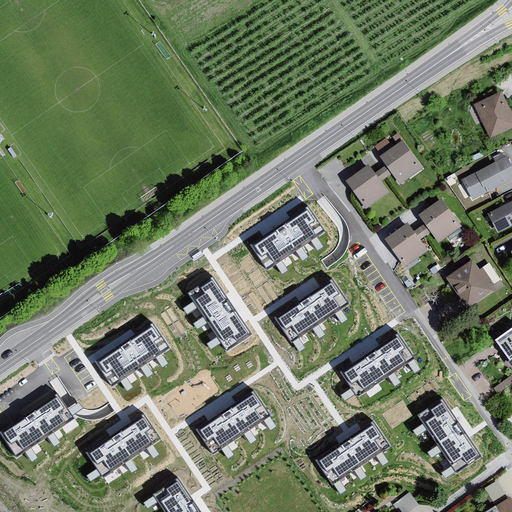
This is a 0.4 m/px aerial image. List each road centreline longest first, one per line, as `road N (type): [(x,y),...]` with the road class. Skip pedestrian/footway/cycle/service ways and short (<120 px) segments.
road 1 (tertiary): [(453,51),(0,366)]
road 2 (residential): [(511,455),(330,174)]
